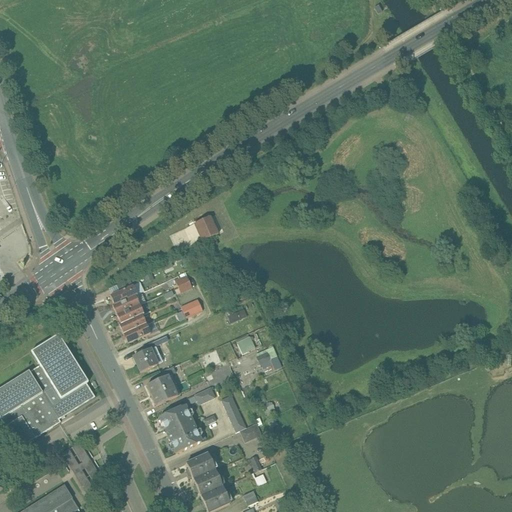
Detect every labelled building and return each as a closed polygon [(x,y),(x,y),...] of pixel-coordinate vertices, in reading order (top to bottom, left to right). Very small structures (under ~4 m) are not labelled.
[(210,218),(194,225),(202,242),(214,237),(215,239),(219,238),(218,235),(210,218)] [(192,288),(186,277),(181,279),(186,291),(192,288)] [(186,291),(181,279),(175,282),(180,293),(186,291)] [(133,287),(110,297),(114,307),(135,297),(137,296),(133,287)] [(114,307),(112,307),(117,316),(139,306),(135,297),(114,307)] [(203,312),(197,301),(192,303),(197,314),(203,312)] [(197,314),(192,303),(186,306),(191,317),(197,314)] [(139,306),(117,316),(121,325),(142,316),(143,315),(139,306)] [(186,306),(181,308),(186,319),(191,317),(186,306)] [(222,319),(225,327),(246,318),(242,311),(222,319)] [(121,325),(119,326),(123,335),(146,325),(142,316),(121,325)] [(146,325),(123,335),(127,345),(150,335),(146,325)] [(88,383),(58,336),(31,353),(40,367),(29,373),(59,421),(95,398),(86,384),(88,383)] [(243,354),(256,348),(250,336),(237,343),(243,354)] [(152,343),(142,347),(144,353),(150,351),(155,349),(152,343)] [(275,371),(282,367),(273,347),(256,355),(263,370),(273,366),(275,371)] [(144,353),(133,358),(140,375),(157,367),(157,366),(156,367),(149,352),(150,352),(150,351),(144,353)] [(204,357),(209,369),(222,363),(216,352),(204,357)] [(173,368),(159,374),(162,380),(168,377),(176,374),(173,368)] [(29,372),(0,390),(0,420),(18,449),(60,423),(59,421),(29,373),(29,372)] [(162,380),(146,387),(151,397),(173,387),(168,377),(162,380)] [(173,387),(151,397),(156,408),(178,398),(173,387)] [(215,399),(210,389),(205,391),(210,401),(215,399)] [(210,401),(205,391),(200,394),(204,404),(210,401)] [(200,394),(194,396),(199,406),(204,404),(200,394)] [(231,397),(221,402),(223,407),(234,402),(231,397)] [(234,402),(223,407),(226,412),(236,408),(234,402)] [(185,407),(159,419),(176,455),(201,443),(185,407)] [(236,408),(226,412),(228,418),(238,413),(236,408)] [(238,413),(228,418),(231,423),(241,419),(238,413)] [(216,422),(213,417),(203,421),(206,427),(216,422)] [(241,419),(231,423),(233,429),(243,424),(241,419)] [(243,424),(233,429),(236,434),(240,432),(246,429),(243,424)] [(246,429),(240,432),(245,444),(261,436),(256,425),(246,429)] [(63,453),(85,495),(96,489),(93,483),(101,479),(82,443),(63,453)] [(207,455),(186,465),(193,481),(215,472),(207,455)] [(34,457),(29,461),(35,470),(40,467),(34,457)] [(262,470),(256,458),(250,460),(255,473),(262,470)] [(215,472),(193,481),(201,498),(222,488),(215,472)] [(258,484),(266,482),(264,475),(256,477),(258,484)] [(22,511),(75,511),(79,510),(72,500),(72,499),(64,486),(22,511)] [(222,488),(201,498),(207,511),(214,511),(230,505),(222,488)] [(253,492),(243,497),(248,507),(258,503),(253,492)]
